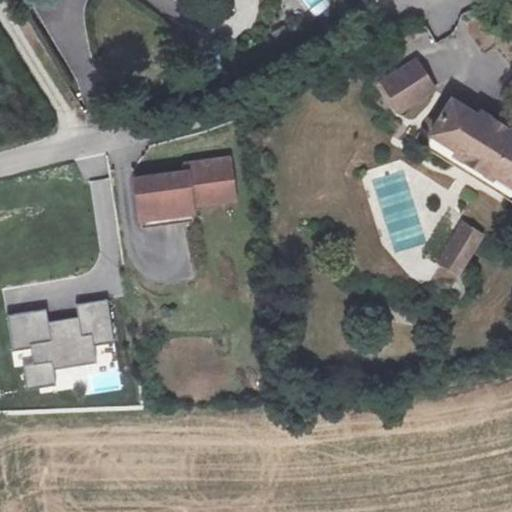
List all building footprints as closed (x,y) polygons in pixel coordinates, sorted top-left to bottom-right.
[(303,0),(312,12),(329,0),(303,0)] [(427,61),(394,82),(412,111),(445,90),(427,61)] [(511,182),(511,117),(498,110),(493,115),(466,100),(446,137),(450,151),(511,182)] [(189,169),(139,175),(145,225),(197,218),(195,201),(238,195),(233,155),(188,161),(189,169)] [(486,241),(476,234),(462,256),(473,262),(486,241)] [(48,309),(8,314),(15,368),(24,367),(27,387),(58,383),(56,367),(98,361),(96,344),(114,341),(109,300),(79,304),(80,317),(50,321),(48,309)]
